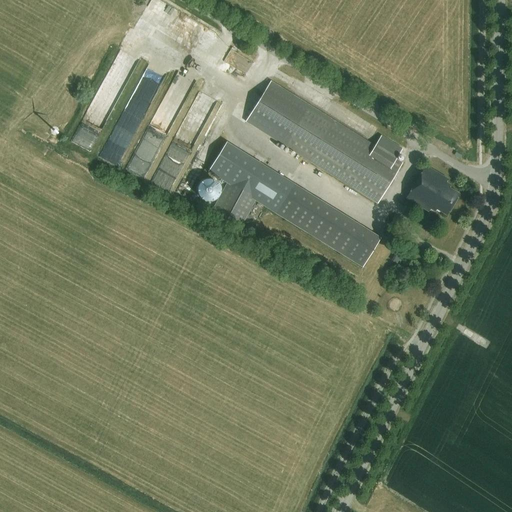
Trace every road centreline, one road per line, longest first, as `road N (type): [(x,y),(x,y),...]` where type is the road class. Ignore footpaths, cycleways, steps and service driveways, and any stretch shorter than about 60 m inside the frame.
road 1 (secondary): [(338,511),(484,223),(495,182)]
road 2 (unclassified): [(495,182),(186,0)]
road 3 (secondary): [(495,182),(500,0)]
